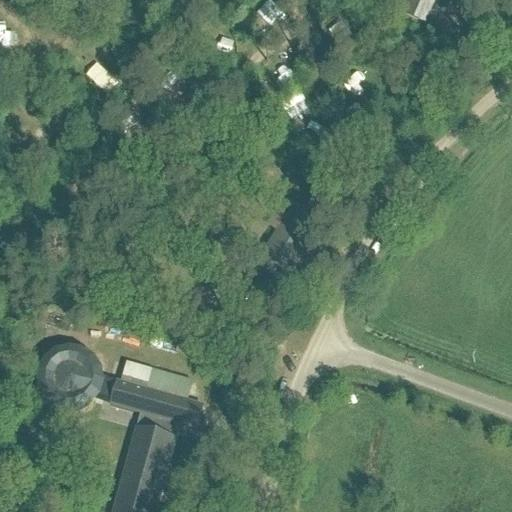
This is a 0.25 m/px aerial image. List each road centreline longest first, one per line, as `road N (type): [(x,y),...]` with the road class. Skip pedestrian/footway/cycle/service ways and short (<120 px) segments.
road 1 (unclassified): [(319,342),(352,270),(402,194),(511,82)]
road 2 (unclassified): [(511,414),(319,342)]
road 3 (unclassified): [(265,511),(289,412),(319,342)]
